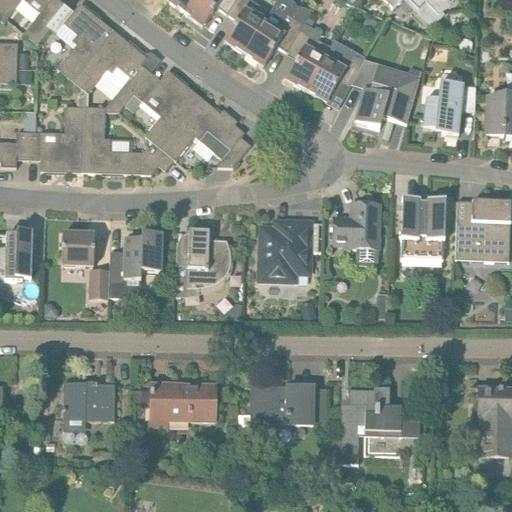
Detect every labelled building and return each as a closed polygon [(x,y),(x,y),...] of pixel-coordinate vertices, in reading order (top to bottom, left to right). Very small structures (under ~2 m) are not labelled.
[(47,28),(65,6),(57,0),(0,0),(0,22),(3,26),(23,1),(26,4),(29,0),(32,0),(45,10),(24,36),(38,47),(51,31),(47,28)] [(165,0),(165,1),(184,15),(194,0),(165,0)] [(227,17),(238,0),(194,0),(184,15),(203,29),(217,10),(225,16),(227,17)] [(224,43),(244,56),(264,24),(245,12),(251,2),(248,0),(238,0),(227,17),(228,17),(237,23),(224,43)] [(352,9),(360,1),(359,0),(349,0),(343,6),(352,9)] [(383,0),(392,8),(392,9),(393,10),(402,0),(407,0),(419,11),(426,4),(439,17),(454,2),(452,0),(383,0)] [(74,14),(65,6),(47,28),(51,31),(57,36),(64,27),(77,37),(72,44),(76,47),(57,71),(72,83),(114,33),(80,6),(74,14)] [(287,55),(302,30),(304,26),(312,14),(295,8),(286,18),(273,10),(264,24),(244,56),(264,69),(276,49),(287,55)] [(313,24),(307,21),(304,26),(309,29),(313,24)] [(286,82),(307,93),(330,50),(329,50),(317,43),(319,39),(320,36),(304,26),(302,30),(287,55),(298,61),(286,82)] [(125,109),(133,98),(151,75),(142,67),(147,60),(114,33),(72,83),(88,97),(101,80),(119,94),(105,111),(105,115),(119,115),(125,109)] [(362,67),(362,66),(364,60),(333,42),(329,50),(330,50),(307,93),(327,104),(339,84),(350,90),(362,67)] [(0,65),(17,66),(18,46),(0,45),(0,65)] [(18,55),(17,66),(17,70),(27,70),(27,56),(18,55)] [(0,85),(17,86),(17,66),(0,65),(0,85)] [(407,127),(420,82),(417,81),(406,78),(377,69),(370,93),(365,92),(355,125),(379,132),(383,120),(407,127)] [(419,73),(408,70),(406,78),(417,81),(419,73)] [(17,72),(17,86),(30,87),(31,72),(17,72)] [(160,82),(151,75),(133,98),(142,106),(148,98),(165,112),(145,139),(153,145),(160,151),(201,100),(168,73),(160,82)] [(475,115),(478,90),(464,89),(464,87),(440,85),(438,101),(426,100),(423,130),(442,132),(442,137),(459,139),(461,114),(475,115)] [(133,98),(125,109),(133,116),(142,106),(133,98)] [(511,98),(504,98),(504,101),(487,101),(486,138),(503,138),(503,141),(511,140),(511,98)] [(221,116),(201,100),(160,151),(173,162),(176,164),(195,140),(222,162),(218,167),(218,170),(233,171),(251,148),(241,140),(245,136),(235,127),(238,124),(223,112),(221,116)] [(40,174),(84,176),(85,110),(65,109),(65,140),(59,140),(58,148),(42,148),(42,135),(35,135),(29,135),(29,161),(41,162),(40,174)] [(173,162),(160,151),(153,145),(145,155),(110,154),(111,142),(105,142),(105,115),(105,111),(85,110),(84,176),(151,178),(159,168),(165,172),(173,162)] [(24,115),(24,135),(17,135),(16,145),(0,145),(0,165),(0,166),(0,170),(16,171),(17,161),(29,161),(29,135),(35,135),(35,115),(24,115)] [(388,123),(382,138),(399,145),(405,130),(388,123)] [(401,263),(443,264),(443,243),(444,243),(446,202),(427,202),(427,205),(420,205),(420,201),(402,201),(400,242),(401,242),(401,263)] [(509,264),(511,204),(472,203),(472,204),(457,204),(455,263),(509,264)] [(350,252),(357,252),(356,264),(359,268),(375,268),(378,265),(378,252),(379,252),(380,207),(351,206),(351,222),(346,222),(346,221),(333,220),(332,248),(350,249),(350,252)] [(309,275),(310,226),(289,226),(289,232),(262,231),(260,282),(285,283),(285,275),(309,275)] [(188,290),(192,290),(204,289),(215,286),(221,282),(224,278),(227,273),(229,264),(229,254),(226,245),(209,244),(209,234),(189,233),(188,267),(176,267),(175,285),(187,285),(187,298),(188,298),(188,290)] [(0,272),(5,274),(4,284),(22,284),(22,282),(31,282),(32,245),(27,245),(27,237),(0,236),(0,272)] [(62,236),(61,268),(93,269),(94,237),(62,236)] [(124,283),(139,283),(140,283),(141,274),(160,275),(161,236),(142,236),(142,242),(125,241),(125,255),(110,255),(109,273),(109,287),(124,288),(124,283)] [(108,301),(109,287),(109,273),(91,272),(90,302),(108,302),(108,301)] [(298,307),(303,324),(316,321),(312,304),(298,307)] [(57,312),(51,306),(43,306),(43,320),(57,320),(57,312)] [(240,322),(241,307),(233,307),(225,314),(225,321),(240,322)] [(375,312),(375,321),(385,322),(385,312),(375,312)] [(85,426),(85,424),(114,424),(115,387),(97,387),(97,386),(64,386),(63,423),(70,423),(69,426),(85,426)] [(214,426),(215,392),(169,391),(169,387),(151,387),(150,433),(168,433),(168,425),(214,426)] [(313,429),(313,389),(287,389),(287,395),(278,395),(278,391),(252,390),(251,418),(238,418),(238,430),(251,430),(251,432),(290,432),(290,428),(313,429)] [(341,408),(340,443),(326,443),(325,466),(357,467),(358,429),(364,429),(364,432),(400,433),(401,409),(389,409),(389,390),(374,390),(374,393),(348,393),(347,408),(341,408)] [(511,419),(511,391),(479,391),(478,459),(511,459),(511,426),(510,426),(510,419),(511,419)] [(150,393),(133,393),(133,405),(150,405),(150,393)] [(127,461),(110,461),(110,473),(127,473),(127,461)]
